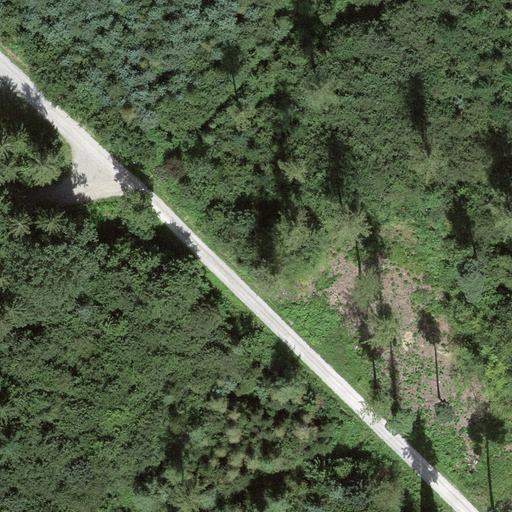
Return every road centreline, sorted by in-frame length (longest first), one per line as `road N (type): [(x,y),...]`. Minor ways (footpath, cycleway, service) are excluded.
road 1 (track): [(0,65),(464,511)]
road 2 (track): [(0,191),(121,184)]
